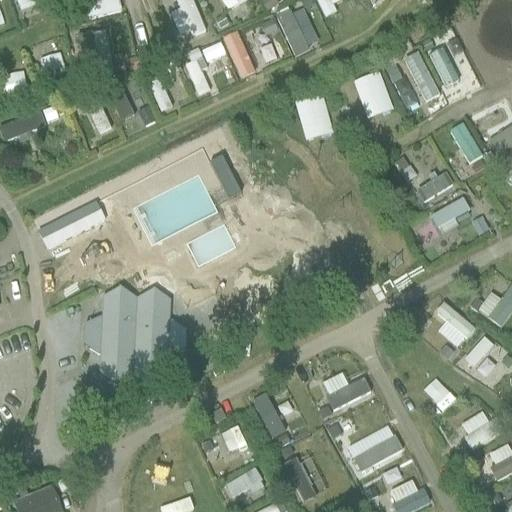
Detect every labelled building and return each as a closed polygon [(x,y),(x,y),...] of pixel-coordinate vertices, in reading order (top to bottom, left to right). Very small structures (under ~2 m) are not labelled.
[(118,0),(98,0),(86,3),(91,21),(122,13),(118,0)] [(164,0),(162,1),(180,45),(206,34),(191,0),(164,0)] [(218,0),(227,13),(247,0),(218,0)] [(272,0),(266,0),(259,4),(265,15),(277,8),(272,0)] [(306,0),(305,0),(298,4),(303,13),(311,8),(306,0)] [(501,5),(492,9),(496,19),(506,15),(501,5)] [(487,12),(477,16),(482,26),(492,22),(487,12)] [(222,18),(214,23),(220,32),(227,27),(222,18)] [(271,25),(260,30),(264,39),(275,35),(271,25)] [(106,32),(93,34),(101,80),(114,77),(106,32)] [(237,33),(222,40),(240,82),(256,76),(237,33)] [(171,41),(162,45),(166,53),(175,49),(171,41)] [(430,42),(422,46),(426,55),(434,51),(430,42)] [(197,52),(186,56),(190,65),(200,61),(197,52)] [(60,53),(38,59),(45,82),(66,76),(60,53)] [(419,54),(404,61),(424,105),(439,97),(419,54)] [(140,59),(126,62),(128,74),(143,71),(140,59)] [(437,65),(443,88),(455,85),(449,62),(437,65)] [(392,88),(401,83),(393,68),(385,73),(392,88)] [(21,73),(1,80),(7,98),(27,92),(21,73)] [(149,74),(139,78),(143,86),(152,82),(149,74)] [(133,79),(122,85),(127,97),(139,92),(133,79)] [(64,107),(54,111),(57,119),(67,116),(64,107)] [(148,112),(138,117),(144,131),(154,126),(148,112)] [(469,166),(482,158),(463,125),(450,133),(469,166)] [(498,161),(511,150),(511,126),(486,145),(498,161)] [(491,155),(486,158),(493,171),(499,168),(491,155)] [(403,161),(393,167),(398,174),(408,168),(403,161)] [(481,164),(470,170),(475,177),(485,171),(481,164)] [(419,191),(427,205),(454,188),(446,175),(419,191)] [(114,200),(104,206),(111,219),(121,213),(114,200)] [(454,223),(471,213),(463,200),(430,218),(441,238),(458,229),(454,223)] [(104,224),(95,205),(37,234),(46,253),(104,224)] [(479,221),(470,226),(478,239),(487,235),(479,221)] [(119,291),(102,300),(101,320),(84,329),(83,348),(99,359),(98,378),(114,389),(132,380),(148,391),(166,382),(166,362),(184,353),(185,334),(169,323),(170,304),(153,293),(136,302),(119,291)] [(474,302),(469,309),(477,316),(482,308),(474,302)] [(442,307),(435,318),(469,340),(476,330),(442,307)] [(444,349),(438,356),(445,363),(452,356),(444,349)] [(511,365),(505,359),(500,365),(506,372),(511,365)] [(220,372),(212,375),(214,380),(222,376),(220,372)] [(333,414),(372,398),(365,382),(326,398),(333,414)] [(268,396),(252,404),(271,441),(286,434),(268,396)] [(473,452),(500,435),(486,411),(458,427),(473,452)] [(220,412),(211,417),(215,426),(225,421),(220,412)] [(327,412),(318,417),(322,424),(331,419),(327,412)] [(361,477),(404,455),(389,427),(347,449),(361,477)] [(335,429),(326,433),(331,442),(340,438),(335,429)] [(219,437),(225,457),(242,451),(236,431),(219,437)] [(285,439),(275,444),(279,451),(289,446),(285,439)] [(208,446),(201,449),(204,458),(212,455),(208,446)] [(464,448),(456,453),(460,462),(469,458),(464,448)] [(511,474),(511,457),(506,448),(480,465),(493,486),(511,474)] [(290,450),(280,455),(284,461),(294,456),(290,450)] [(474,460),(465,466),(471,476),(480,470),(474,460)] [(382,476),(388,488),(402,481),(397,469),(382,476)] [(232,503),(263,485),(254,471),(224,489),(232,503)] [(66,483),(57,486),(60,495),(69,492),(66,483)] [(386,495),(394,511),(418,511),(430,507),(423,492),(418,495),(413,483),(386,495)] [(304,511),(312,511),(337,501),(329,484),(298,498),(304,511)] [(269,490),(262,495),(266,503),(274,499),(269,490)] [(372,490),(364,495),(368,504),(377,499),(372,490)] [(14,511),(58,511),(49,491),(12,506),(14,511)] [(495,494),(489,497),(495,507),(501,504),(495,494)]
